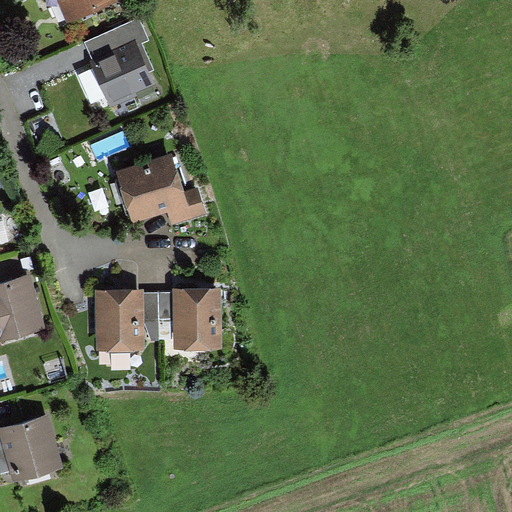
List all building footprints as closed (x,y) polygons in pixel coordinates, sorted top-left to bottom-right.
[(108,0),(58,0),(67,19),(108,0)] [(93,56),(90,57),(112,105),(139,93),(137,89),(157,81),(151,68),(155,67),(142,40),(149,37),(139,14),(85,39),(93,56)] [(0,59),(9,68),(23,53),(12,43),(0,55),(0,59)] [(173,146),(115,165),(133,218),(168,207),(173,222),(207,211),(199,184),(186,188),(173,146)] [(0,341),(2,341),(1,336),(47,323),(31,268),(0,276),(0,341)] [(221,282),(173,283),(173,288),(158,289),(159,336),(174,336),(174,344),(222,343),(221,282)] [(144,284),(95,285),(97,346),(145,344),(145,339),(159,338),(159,336),(158,289),(144,290),(144,284)] [(0,430),(1,433),(0,432),(0,472),(10,470),(12,478),(64,464),(48,410),(0,423),(0,430)]
